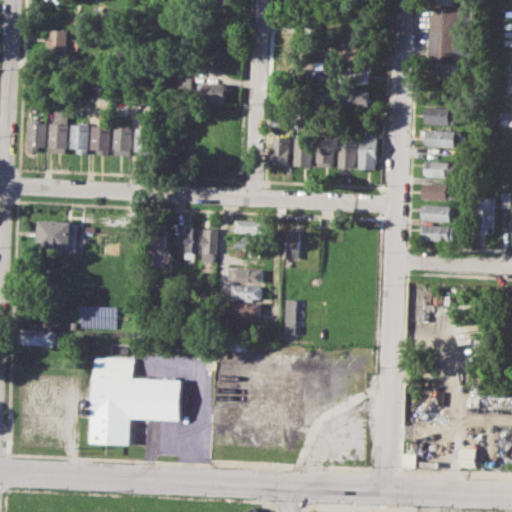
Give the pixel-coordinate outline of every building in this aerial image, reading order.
[(433,6),(470,8),(467,55),(431,54),(433,6)] [(52,28),(68,29),(68,38),(78,38),(78,48),(52,47),(53,44),(47,44),(48,35),(52,35),(52,28)] [(431,61),(456,62),(455,78),(431,77),(431,61)] [(339,65),(371,66),(370,83),(338,81),(339,65)] [(93,71),(113,71),(113,87),(93,87),(93,71)] [(193,77),(181,76),(180,90),(192,91),(193,77)] [(200,82),(230,84),(230,101),(204,100),(205,93),(200,93),(200,82)] [(339,87),(370,89),(369,107),(338,105),(339,87)] [(427,105),(458,106),(457,122),(426,121),(427,105)] [(56,109),(70,110),(68,153),(49,152),(51,122),(55,122),(56,109)] [(99,120),(110,120),(110,154),(100,154),(100,148),(93,148),(93,125),(99,125),(99,120)] [(30,122),(48,122),(48,145),(41,145),(41,151),(30,151),(30,122)] [(71,123),(90,123),(90,154),(78,154),(78,147),(71,147),(71,123)] [(115,126),(134,127),(133,154),(114,153),(115,126)] [(137,127),(155,127),(154,154),(136,154),(137,127)] [(426,129),(463,130),(463,146),(426,144),(426,129)] [(277,132),(292,133),(290,163),(275,162),(277,132)] [(362,135),(378,135),(377,168),(361,167),(362,135)] [(297,136),(315,137),(314,165),(296,164),(297,136)] [(320,136),(336,137),(334,165),(319,164),(320,136)] [(341,136),(357,136),(355,167),(340,166),(341,136)] [(427,158),(462,160),(462,177),(426,175),(427,158)] [(423,182),(454,184),(453,199),(422,197),(423,182)] [(503,190),(511,190),(511,207),(503,207),(503,190)] [(480,194),(496,195),(494,232),(478,231),(480,194)] [(422,206),(428,206),(428,203),(457,204),(456,220),(427,219),(427,216),(422,216),(422,206)] [(40,218),(81,220),(79,248),(39,246),(40,218)] [(236,218),(265,219),(265,229),(258,229),(258,234),(249,234),(249,231),(235,230),(236,218)] [(423,224),(456,226),(455,240),(422,239),(423,224)] [(187,226),(201,227),(200,252),(197,252),(197,257),(186,256),(187,226)] [(204,227),(219,227),(218,260),(203,259),(204,227)] [(154,228),(170,229),(169,253),(174,253),(173,270),(160,270),(160,264),(153,264),(154,228)] [(287,231),(302,231),(300,258),(286,257),(287,231)] [(237,236),(263,236),(263,247),(236,246),(237,236)] [(230,267),(265,268),(265,280),(230,279),(230,267)] [(234,284),(264,285),(264,297),(255,296),(254,300),(245,300),(245,296),(234,296),(234,284)] [(288,299),(298,299),(297,332),(287,332),(288,299)] [(233,301),(264,302),(264,314),(255,314),(255,318),(241,317),(241,313),(232,312),(233,301)] [(26,328),(59,329),(58,344),(26,343),(26,328)] [(95,355),(91,441),(131,443),(133,416),(183,419),(185,378),(135,376),(136,357),(95,355)] [(288,377),(310,378),(310,399),(287,399),(288,377)] [(213,424),(211,453),(276,457),(278,427),(213,424)] [(476,466),(477,448),(461,447),(460,466),(476,466)] [(404,452),(418,453),(417,466),(404,466),(404,452)]
